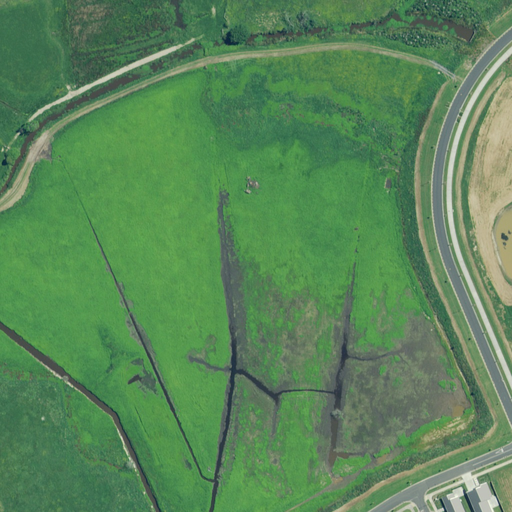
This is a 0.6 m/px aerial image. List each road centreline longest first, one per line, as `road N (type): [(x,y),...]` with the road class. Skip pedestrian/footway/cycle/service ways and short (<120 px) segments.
road 1 (residential): [(511,417),(448,261),(436,175),(464,88),(511,32)]
road 2 (unknown): [(0,400),(39,415),(107,464),(135,511)]
